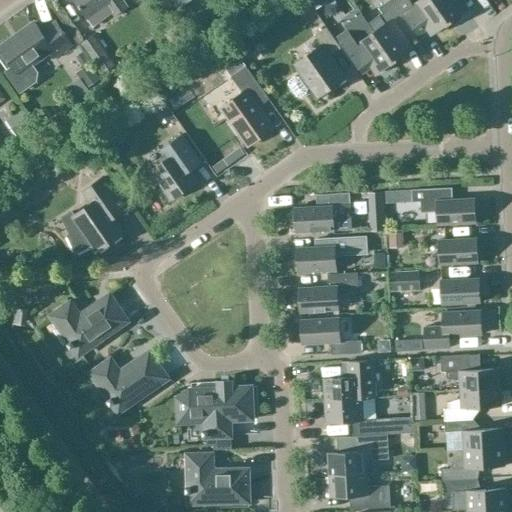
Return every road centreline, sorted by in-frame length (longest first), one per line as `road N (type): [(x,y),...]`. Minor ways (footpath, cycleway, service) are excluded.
road 1 (residential): [(237,205),(153,264),(148,289),(198,359),(217,366),(261,361)]
road 2 (residential): [(506,45),(466,48),(359,123),(360,154)]
road 3 (residential): [(261,361),(254,228),(237,205)]
road 4 (residential): [(286,511),(276,372),(261,361)]
road 5 (residential): [(511,149),(360,154)]
road 6 (residential): [(360,154),(303,156),(237,205)]
